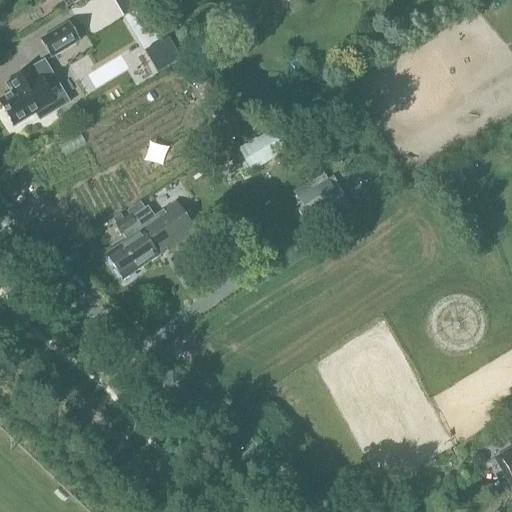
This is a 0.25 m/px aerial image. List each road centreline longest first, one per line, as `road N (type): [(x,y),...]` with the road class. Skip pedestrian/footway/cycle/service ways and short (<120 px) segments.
road 1 (tertiary): [(321,511),(0,229)]
road 2 (unknown): [(198,511),(0,342)]
